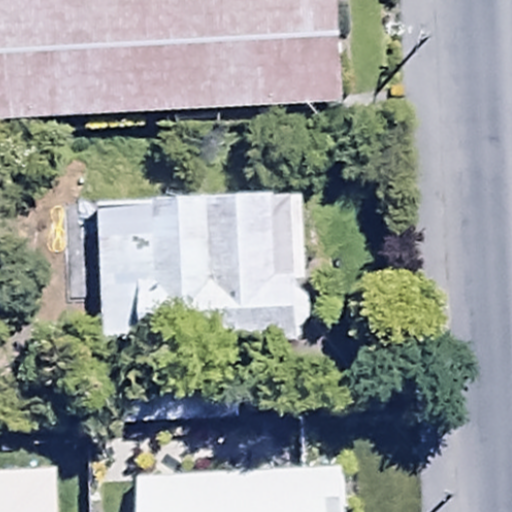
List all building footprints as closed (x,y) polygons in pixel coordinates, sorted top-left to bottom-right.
[(139,119),(174,117),(174,130),(219,128),(218,115),(337,109),(331,0),(0,0),(0,125),(63,122),(63,138),(140,135),(139,119)] [(303,304),(299,153),(90,157),(93,308),(303,304)] [(122,394),(119,423),(199,430),(202,401),(122,394)] [(335,511),(332,427),(133,435),(135,511),(335,511)] [(0,511),(54,511),(53,474),(0,475),(0,511)]
